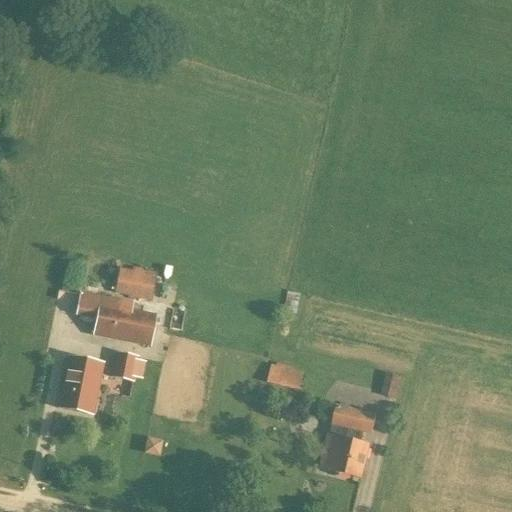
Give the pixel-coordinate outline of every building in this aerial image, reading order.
[(117,272),(112,297),(149,304),(154,275),(130,270),(129,274),(117,272)] [(78,300),(75,316),(97,321),(94,336),(150,347),(156,317),(154,317),(131,312),(129,312),(130,304),(80,294),(78,300)] [(110,378),(133,382),(138,357),(114,352),(110,378)] [(59,410),(91,417),(101,365),(69,358),(59,410)] [(291,370),(292,367),(277,363),(276,366),(271,365),(268,383),(299,391),(303,373),(291,370)] [(386,374),(380,396),(395,399),(401,377),(386,374)] [(337,405),(330,437),(322,471),(361,480),(369,446),(361,444),(363,434),(371,436),(376,415),(337,405)]
